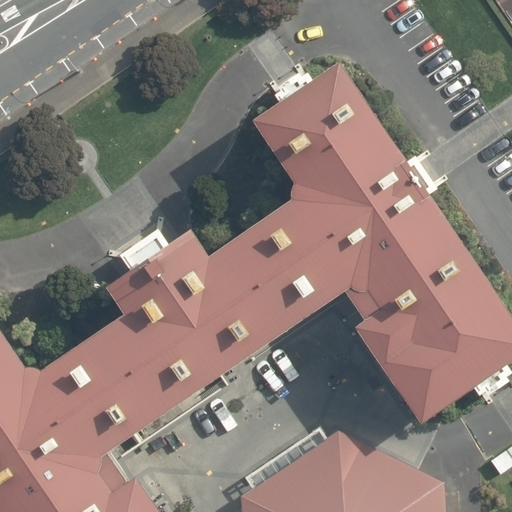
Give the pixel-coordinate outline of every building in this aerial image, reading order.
[(0,511),(161,511),(140,480),(130,486),(113,459),(347,298),(352,304),(367,325),(358,332),(426,430),(479,394),(511,372),(511,371),(511,319),(430,198),(417,180),(408,165),(343,70),(318,87),(302,98),(285,110),(257,129),(298,190),(296,194),(295,200),(295,207),(213,263),(194,236),(185,243),(173,251),(154,264),(135,277),(126,283),(114,292),(110,294),(128,321),(45,376),(41,374),(35,372),(30,373),(0,329),(0,511)] [(277,98),(285,110),(302,98),(318,87),(310,75),(308,76),(304,80),(301,75),(292,82),(280,90),(282,94),(279,96),(277,98)] [(417,158),(408,165),(417,180),(430,198),(440,191),(434,183),(427,173),(420,162),(417,158)] [(154,264),(173,251),(162,235),(160,231),(157,233),(141,244),(128,253),(122,258),(135,277),(154,264)] [(511,374),(511,372),(479,394),(482,398),(487,395),(491,399),(501,393),(511,384),(509,380),(511,378),(511,374)] [(246,476),(254,487),(328,436),(321,425),(246,476)] [(447,511),(445,480),(340,429),(328,436),(254,487),(242,494),(243,511),(447,511)]
